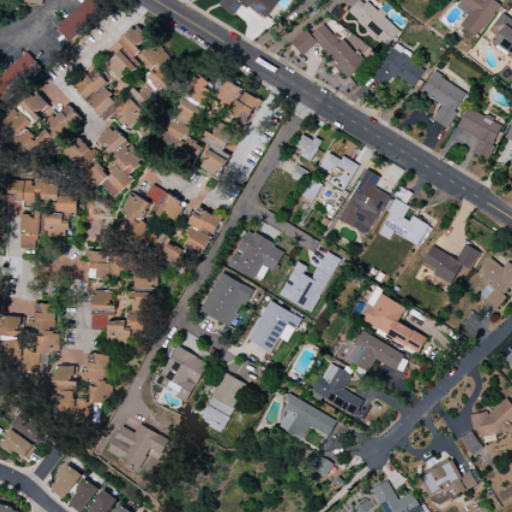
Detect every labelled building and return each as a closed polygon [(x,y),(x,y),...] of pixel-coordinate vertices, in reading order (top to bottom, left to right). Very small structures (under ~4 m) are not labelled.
[(85,0),(57,27),(70,41),(104,9),(95,0),(85,0)] [(400,32),(365,0),(359,0),(348,12),(385,47),(400,32)] [(468,15),(460,27),(478,38),(499,4),(492,0),(461,0),(457,8),(468,15)] [(511,54),(511,19),(499,13),(489,31),(497,35),(492,43),(511,54)] [(302,56),(317,44),(346,79),(362,66),(327,22),(310,35),(307,31),(292,42),(302,56)] [(120,74),(130,66),(132,70),(139,65),(133,57),(141,51),(139,47),(148,40),(138,26),(118,41),(125,50),(110,61),(120,74)] [(413,87),(426,68),(394,46),(373,78),(387,87),(395,75),(413,87)] [(0,78),(0,81),(10,93),(40,66),(28,53),(0,78)] [(107,82),(95,69),(75,87),(87,100),(107,82)] [(468,94),(433,72),(420,92),(441,106),(433,120),(446,128),(468,94)] [(214,87),(197,75),(184,93),(201,105),(214,87)] [(229,108),(241,90),(228,81),(216,98),(229,108)] [(90,104),(106,121),(115,113),(131,129),(146,115),(131,99),(122,107),(106,90),(90,104)] [(259,99),(244,93),(241,102),(235,100),(229,115),(249,123),(259,99)] [(23,113),(41,119),(47,102),(29,96),(23,113)] [(192,103),(185,99),(174,116),(191,127),(200,112),(190,105),(192,103)] [(48,120),(59,139),(83,124),(71,106),(48,120)] [(0,125),(33,155),(43,144),(27,130),(33,123),(16,108),(0,125)] [(489,160),(504,124),(466,108),(458,129),(480,138),(473,153),(489,160)] [(511,117),(503,138),(511,141),(511,117)] [(194,129),(173,119),(162,140),(183,151),(194,129)] [(215,135),(209,133),(205,144),(226,151),(233,128),(219,123),(215,135)] [(79,139),(65,151),(98,189),(102,185),(115,198),(134,181),(128,175),(145,161),(114,126),(97,141),(119,165),(110,173),(79,139)] [(302,151),(300,156),(311,162),(321,143),(302,134),(296,147),(302,151)] [(205,146),(190,139),(183,155),(197,161),(205,146)] [(200,167),(219,177),(228,160),(209,151),(200,167)] [(344,192),(359,166),(343,157),(341,160),(328,153),(320,167),(334,175),(329,183),(344,192)] [(339,220),(368,235),(388,196),(374,189),(380,177),(365,169),(339,220)] [(10,181),(9,201),(55,201),(55,213),(76,213),(76,197),(58,197),(58,181),(35,181),(10,181)] [(157,205),(154,211),(176,223),(186,204),(152,186),(145,199),(157,205)] [(127,216),(118,230),(140,243),(150,226),(142,221),(152,205),(133,193),(121,212),(127,216)] [(379,235),(390,240),(394,234),(418,246),(428,226),(405,215),(409,207),(391,198),(385,210),(390,213),(379,235)] [(199,260),(221,220),(197,207),(188,225),(192,227),(180,249),(168,242),(159,260),(178,271),(187,254),(199,260)] [(20,249),(35,250),(36,236),(67,237),(68,215),(44,214),(44,212),(34,212),(34,215),(21,215),(20,249)] [(254,279),(262,265),(274,271),(285,250),(247,231),(229,267),(254,279)] [(480,253),(464,244),(456,259),(432,246),(422,265),(453,281),(461,266),(470,271),(480,253)] [(119,276),(120,260),(114,260),(115,252),(89,252),(88,279),(109,280),(109,276),(119,276)] [(311,314),(341,260),(327,252),(312,279),(303,274),(307,267),(298,262),(279,296),(311,314)] [(511,265),(507,262),(503,268),(489,258),(479,272),(491,281),(480,296),(496,308),(511,285),(511,265)] [(89,330),(108,332),(107,341),(130,345),(131,335),(142,336),(145,310),(141,309),(142,300),(152,301),(156,275),(134,272),(130,298),(136,298),(135,307),(130,307),(128,321),(114,319),(115,306),(110,305),(112,292),(94,290),(89,330)] [(201,312),(231,328),(252,289),(221,273),(201,312)] [(420,351),(426,337),(398,323),(406,307),(373,291),(359,321),(420,351)] [(271,353),(279,338),(288,343),(301,318),(269,301),(248,341),(271,353)] [(25,317),(3,317),(3,337),(25,337),(25,317)] [(395,371),(404,356),(363,331),(346,360),(367,373),(375,359),(395,371)] [(161,377),(165,379),(162,385),(178,393),(176,398),(187,403),(208,363),(176,347),(161,377)] [(110,354),(96,354),(96,363),(88,363),(88,372),(84,372),(84,382),(90,382),(90,399),(76,399),(76,392),(52,393),(52,414),(74,414),(74,422),(93,422),(93,404),(110,403),(110,354)] [(344,392),(351,374),(327,364),(314,396),(356,413),(362,399),(344,392)] [(54,391),(77,391),(78,367),(54,367),(54,391)] [(217,430),(223,433),(247,385),(224,373),(203,417),(220,425),(217,430)] [(335,420),(289,394),(284,402),(290,406),(278,427),(302,441),(310,426),(327,436),(335,420)] [(473,431),(480,430),(482,438),(511,432),(511,427),(511,420),(511,419),(511,406),(470,414),(473,431)] [(11,427),(37,443),(46,429),(20,412),(11,427)] [(108,453),(141,469),(148,454),(159,460),(170,440),(139,425),(135,433),(121,426),(108,453)] [(1,446),(29,460),(36,445),(9,431),(1,446)] [(482,450),(472,432),(461,439),(471,456),(482,450)] [(315,472),(328,476),(332,462),(319,458),(315,472)] [(477,485),(470,471),(460,476),(452,459),(418,476),(429,499),(447,490),(450,498),(477,485)] [(63,500),(81,476),(68,466),(50,490),(63,500)] [(67,505),(78,511),(82,511),(98,489),(84,480),(67,505)] [(372,489),(383,511),(422,511),(412,493),(398,501),(387,481),(372,489)] [(88,511),(108,511),(116,499),(102,490),(88,511)]
